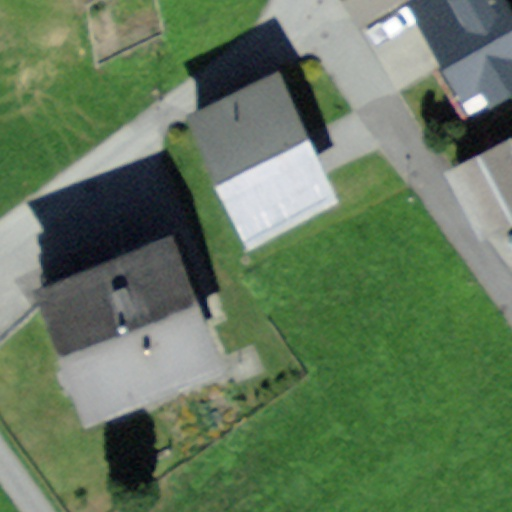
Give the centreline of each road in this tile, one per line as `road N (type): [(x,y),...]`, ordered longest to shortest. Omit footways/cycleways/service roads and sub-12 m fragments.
road 1 (residential): [(297,0),(0,230)]
road 2 (residential): [(303,0),(511,283)]
